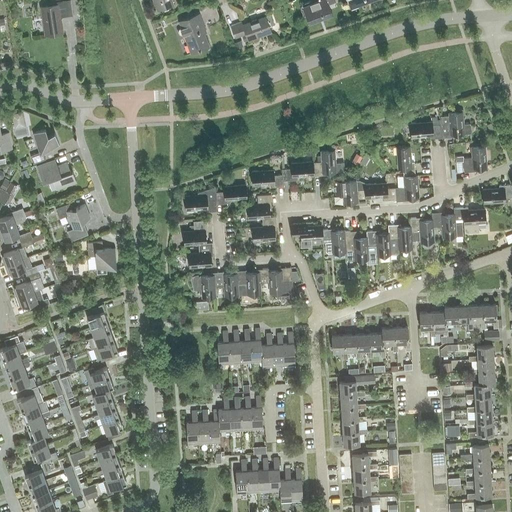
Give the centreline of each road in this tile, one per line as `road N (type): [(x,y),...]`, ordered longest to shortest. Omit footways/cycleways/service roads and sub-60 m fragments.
road 1 (unclassified): [(131,98),(227,90),(386,35),(484,15)]
road 2 (unclassified): [(125,511),(153,495),(154,479),(136,218)]
road 3 (residential): [(319,320),(509,252)]
road 4 (residential): [(289,255),(286,215),(420,207),(443,196)]
road 5 (residential): [(136,218),(106,210),(78,137),(86,102)]
road 6 (residential): [(324,511),(316,387)]
road 7 (unclassified): [(136,218),(131,98)]
